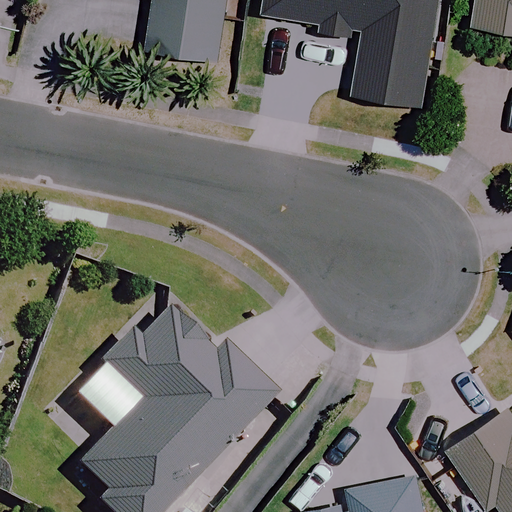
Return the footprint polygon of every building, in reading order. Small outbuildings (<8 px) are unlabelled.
[(231,0),(160,0),(153,51),(222,61),(231,0)] [(441,0),(268,0),(266,18),(365,34),(356,95),(425,105),(441,0)] [(511,0),(480,0),(477,27),(511,31),(511,0)] [(108,440),(77,471),(105,499),(93,511),(94,511),(161,511),(272,400),(221,350),(213,358),(168,314),(136,346),(130,340),(69,402),(108,440)] [(0,379),(7,383),(23,351),(0,339),(0,379)] [(511,511),(511,418),(458,451),(492,507),(502,500),(509,511),(511,511)] [(431,511),(423,476),(349,494),(352,509),(337,511),(431,511)]
